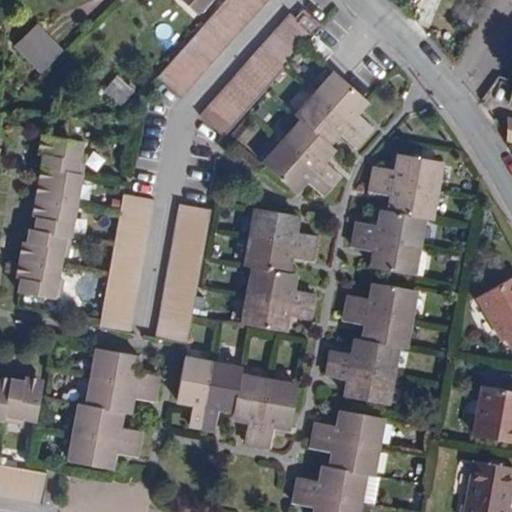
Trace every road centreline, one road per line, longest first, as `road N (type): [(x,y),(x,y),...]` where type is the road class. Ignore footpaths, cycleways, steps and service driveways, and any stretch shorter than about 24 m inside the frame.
road 1 (residential): [(140,340),(189,102),(282,0)]
road 2 (residential): [(511,202),(433,78),(354,0)]
